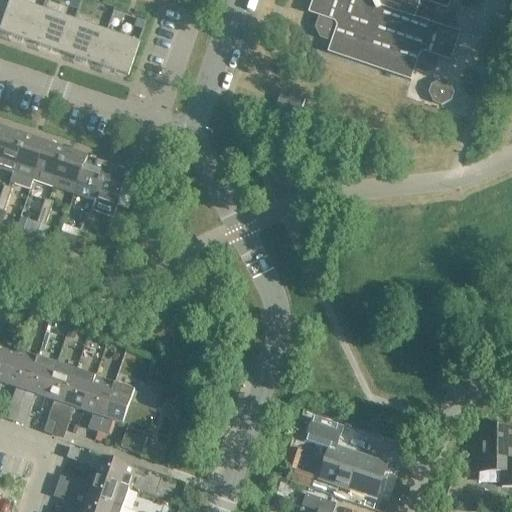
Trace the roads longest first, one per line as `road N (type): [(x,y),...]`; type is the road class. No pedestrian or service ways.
road 1 (residential): [(192,138),(265,279),(279,324),(222,511)]
road 2 (residential): [(192,138),(0,71)]
road 3 (residential): [(421,511),(458,435),(511,395)]
road 4 (residential): [(240,0),(192,138)]
